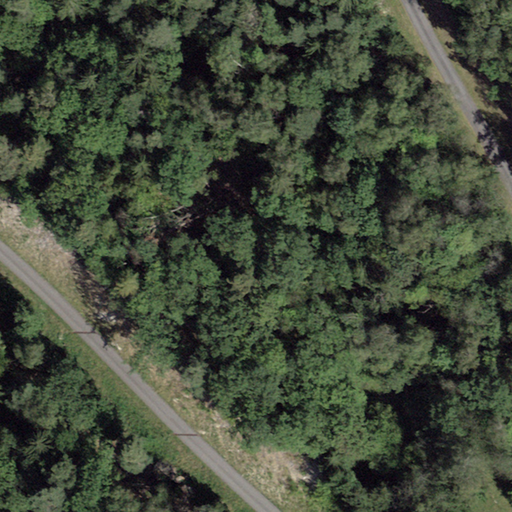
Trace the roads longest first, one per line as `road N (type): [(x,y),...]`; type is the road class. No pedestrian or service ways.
road 1 (unclassified): [(0,246),(269,511)]
road 2 (unclassified): [(418,0),(511,199)]
